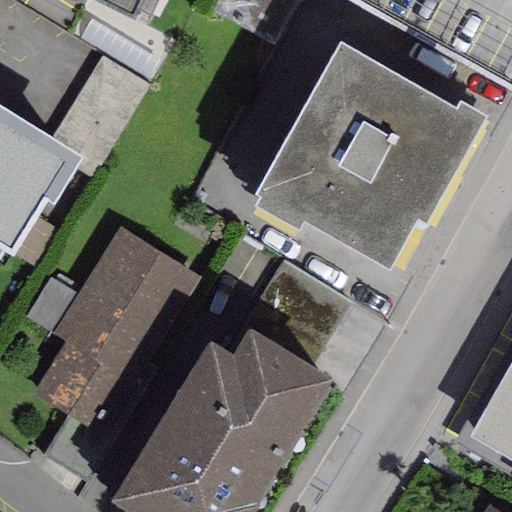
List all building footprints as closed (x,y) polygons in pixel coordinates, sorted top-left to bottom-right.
[(36,0),(75,19),(80,9),(134,36),(139,27),(149,32),(164,0),(36,0)] [(456,126),(339,59),(253,210),(259,213),(254,223),(296,246),(301,237),(387,286),(416,234),(425,240),(486,132),(460,118),(456,126)] [(79,172),(0,121),(0,276),(7,265),(16,271),(79,172)] [(211,291),(117,232),(76,297),(52,334),(50,336),(67,347),(34,399),(68,421),(45,456),(87,484),(211,291)] [(294,263),(270,308),(335,342),(359,296),(294,263)] [(52,334),(76,297),(48,281),(26,318),(52,334)] [(262,511),(335,391),(250,340),(246,347),(221,333),(113,511),(262,511)] [(511,371),(465,453),(511,480),(509,484),(511,486),(511,371)]
